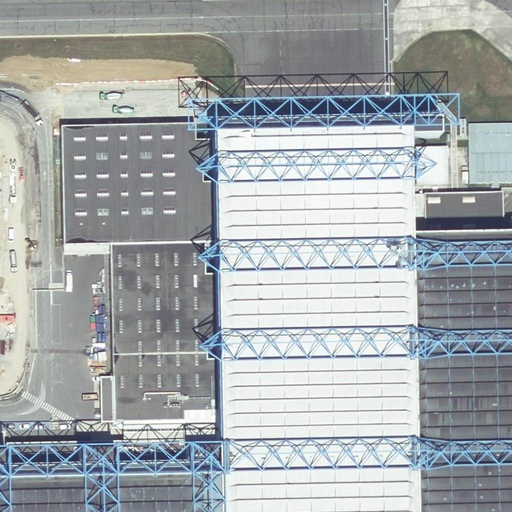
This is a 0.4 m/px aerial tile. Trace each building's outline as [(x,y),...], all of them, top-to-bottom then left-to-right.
[(427,119),(409,119),(409,117),(398,118),(398,122),(402,122),(403,138),(438,138),(437,117),(427,117),(427,119)] [(222,417),(224,511),(408,511),(404,239),(402,122),(398,122),(362,123),(362,125),(325,126),(325,129),(310,130),(194,142),(197,246),(200,417),(222,417)] [(511,123),(468,124),(469,154),(511,154),(511,123)] [(193,124),(59,127),(63,244),(106,245),(197,246),(194,142),(193,124)] [(511,154),(469,154),(469,184),(511,182),(511,154)] [(493,193),(423,195),(423,238),(495,236),(493,193)] [(511,511),(511,235),(495,236),(423,238),(404,239),(408,511),(511,511)] [(106,245),(114,423),(133,418),(200,417),(197,246),(106,245)] [(224,511),(222,417),(200,417),(133,418),(135,444),(6,446),(7,456),(0,455),(0,511),(224,511)]
